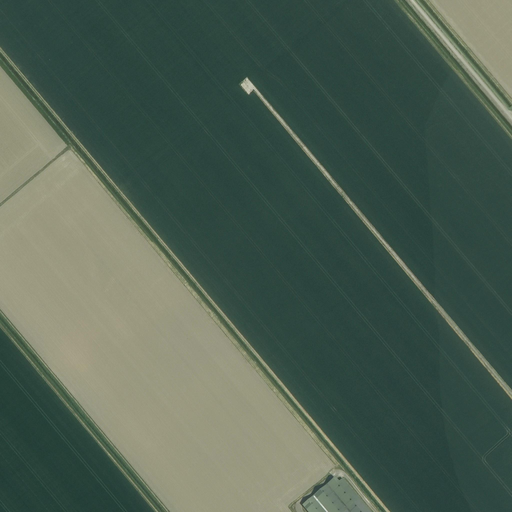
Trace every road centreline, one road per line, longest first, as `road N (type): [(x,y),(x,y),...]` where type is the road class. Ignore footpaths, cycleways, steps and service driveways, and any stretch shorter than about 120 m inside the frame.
road 1 (unknown): [(164,511),(0,314)]
road 2 (unclassified): [(511,123),(407,0)]
